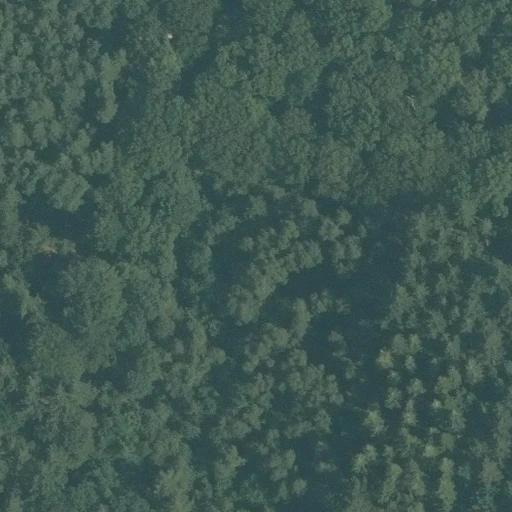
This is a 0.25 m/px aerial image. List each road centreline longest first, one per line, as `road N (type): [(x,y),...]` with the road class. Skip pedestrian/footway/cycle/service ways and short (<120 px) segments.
road 1 (track): [(130,228),(77,511)]
road 2 (track): [(174,0),(130,228)]
